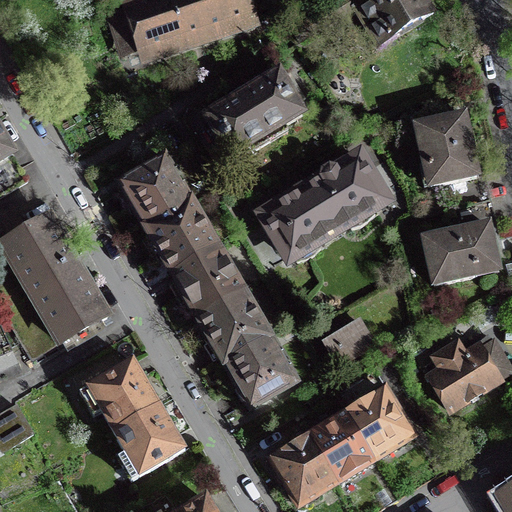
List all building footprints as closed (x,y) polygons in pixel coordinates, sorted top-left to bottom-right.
[(139,38),(145,57),(189,43),(188,41),(196,39),(203,37),(203,38),(251,22),(244,0),(138,0),(127,4),(129,10),(110,16),(119,44),(139,38)] [(314,16),(292,30),(299,43),(322,29),(321,28),(355,8),(356,8),(352,1),(351,0),(339,0),(314,16)] [(361,20),(377,47),(433,13),(424,0),(368,0),(356,8),(355,8),(362,19),(361,20)] [(304,115),(279,74),(242,97),(205,119),(230,160),(250,148),(249,147),(283,126),(284,127),(304,115)] [(446,127),(416,134),(424,168),(427,168),(432,188),(478,178),(471,148),(465,118),(445,122),(446,127)] [(0,135),(0,198),(28,182),(0,135)] [(309,190),(263,218),(289,261),(294,258),(297,264),(306,261),(314,257),(320,250),(317,244),(348,225),(352,231),(361,228),(369,223),(375,217),(371,211),(383,204),(384,201),(372,180),(374,174),(371,168),(364,169),(360,162),(361,161),(359,158),(356,160),(357,161),(337,173),(335,171),(329,169),(323,173),(321,179),(323,181),(309,190)] [(120,185),(146,231),(191,205),(188,200),(165,159),(120,185)] [(169,270),(172,275),(217,249),(191,205),(146,231),(169,270)] [(0,305),(33,362),(60,346),(107,319),(78,269),(49,219),(25,234),(11,210),(0,216),(0,305)] [(473,230),(423,241),(434,287),(477,278),(475,270),(497,265),(489,227),(473,230)] [(175,281),(198,320),(243,294),(217,249),(172,275),(175,281)] [(201,325),(224,364),(269,338),(243,294),(198,320),(201,325)] [(360,324),(326,346),(339,367),(374,346),(367,335),(360,324)] [(0,380),(20,371),(12,354),(13,353),(0,325),(0,380)] [(224,364),(251,410),(295,384),(272,344),(269,338),(224,364)] [(442,372),(430,380),(450,414),(500,383),(499,382),(511,374),(511,370),(494,342),(480,351),(479,350),(464,359),(461,353),(457,347),(435,361),(442,372)] [(389,360),(375,368),(390,392),(396,388),(403,384),(389,360)] [(133,363),(79,394),(93,418),(101,413),(113,434),(159,407),(156,403),(133,363)] [(385,392),(346,415),(375,462),(413,438),(396,410),(385,392)] [(159,407),(113,434),(126,455),(117,459),(131,483),(139,478),(185,452),(162,412),(159,407)] [(17,408),(0,417),(0,444),(5,453),(33,436),(17,408)] [(346,415),(309,438),(337,484),(370,464),(375,462),(346,415)] [(309,438),(270,461),(282,480),(299,507),(337,484),(309,438)] [(511,511),(511,490),(500,498),(500,499),(502,498),(510,511),(511,511)] [(212,511),(205,500),(186,511),(212,511)]
